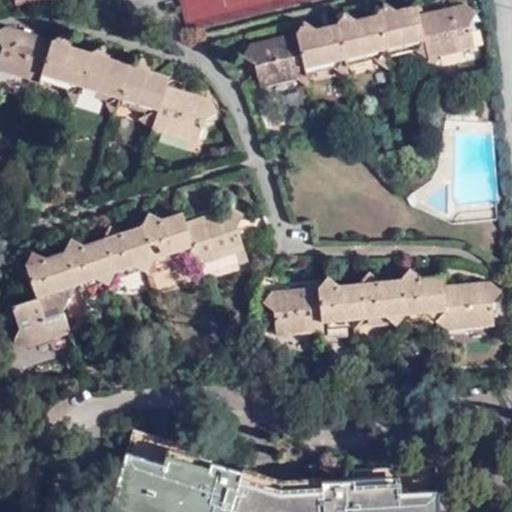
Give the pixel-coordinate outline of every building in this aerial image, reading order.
[(285,0),(185,0),(191,24),(285,0)] [(261,84),(295,76),(310,83),(306,64),(339,56),(336,65),(349,73),(345,55),(379,48),(377,57),(389,65),(385,46),(419,39),(417,48),(427,55),(429,65),(436,53),(473,44),(468,20),(476,5),(461,0),(418,10),(416,1),(394,5),(385,0),(382,0),(377,9),(354,15),(343,7),(338,19),(314,24),(304,15),(297,30),(251,40),(242,54),(255,61),(261,84)] [(198,140),(204,115),(221,109),(215,96),(168,81),(169,73),(151,67),(144,54),(133,61),(111,53),(104,42),(93,48),(73,42),(66,29),(53,36),(10,22),(0,27),(0,40),(2,44),(0,50),(0,68),(29,78),(26,84),(37,88),(42,70),(76,81),(64,86),(75,104),(82,83),(116,94),(106,99),(114,117),(121,95),(155,107),(138,119),(152,123),(149,135),(163,128),(198,140)] [(202,257),(239,245),(243,257),(252,253),(239,218),(246,207),(232,202),(188,216),(185,209),(171,215),(150,200),(143,211),(145,218),(128,223),(110,214),(104,224),(107,230),(90,235),(71,226),(65,237),(68,244),(53,248),(34,239),(25,256),(38,290),(14,300),(22,323),(17,334),(29,340),(75,323),(67,299),(78,274),(96,268),(110,275),(116,262),(133,257),(145,261),(151,249),(172,242),(202,257)] [(332,269),(322,281),(275,285),(267,296),(278,305),(279,328),(325,325),(325,315),(347,313),(357,323),(367,311),(380,310),(395,322),(407,308),(430,306),(449,323),(497,320),(495,297),(504,286),(492,275),(446,279),(445,269),(424,272),(413,263),(403,273),(385,275),(373,265),(363,277),(344,278),(332,269)] [(116,511),(440,511),(439,487),(399,490),(398,481),(357,483),(356,475),(321,478),(321,485),(279,488),(242,477),(243,467),(211,457),(208,466),(168,453),(166,458),(127,447),(117,478),(121,479),(111,510),(116,511)]
